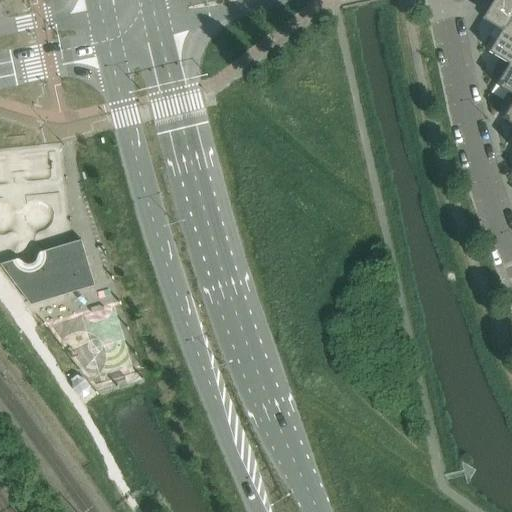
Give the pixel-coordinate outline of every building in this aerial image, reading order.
[(511,0),(494,0),(483,19),(502,30),(503,31),(511,15),(511,0)] [(511,15),(503,31),(502,30),(489,52),(502,59),(510,64),(511,60),(511,15)] [(511,60),(510,64),(502,59),(500,63),(507,67),(496,85),(509,92),(511,94),(511,60)] [(511,94),(509,92),(506,96),(511,99),(511,102),(503,118),(511,123),(511,94)] [(95,286),(81,240),(42,252),(41,252),(40,252),(39,253),(39,254),(38,254),(37,257),(37,259),(36,261),(35,262),(33,263),(32,264),(30,264),(28,264),(26,264),(25,263),(23,262),(21,261),(20,260),(19,260),(18,259),(17,259),(16,260),(0,264),(31,305),(95,286)]
